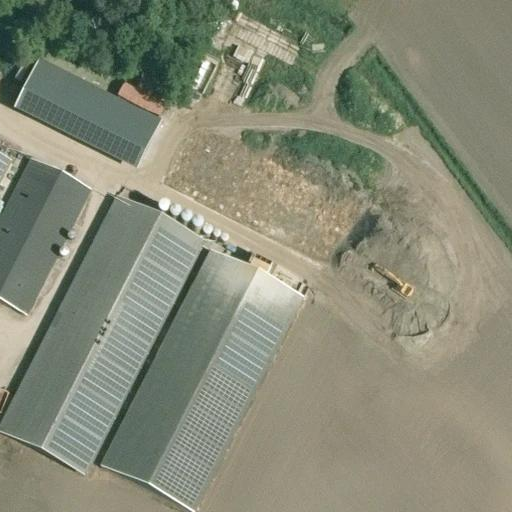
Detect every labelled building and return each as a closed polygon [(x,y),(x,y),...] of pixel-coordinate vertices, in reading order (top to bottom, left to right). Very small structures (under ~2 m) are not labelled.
[(161,124),(39,63),(18,107),(139,168),(161,124)] [(346,224),(193,146),(171,188),(325,266),(346,224)] [(0,182),(10,163),(0,157),(0,182)] [(91,192),(30,161),(0,220),(0,305),(26,319),(91,192)] [(203,242),(118,199),(0,431),(0,435),(84,478),(203,242)] [(199,511),(304,306),(208,257),(99,473),(171,511),(199,511)]
